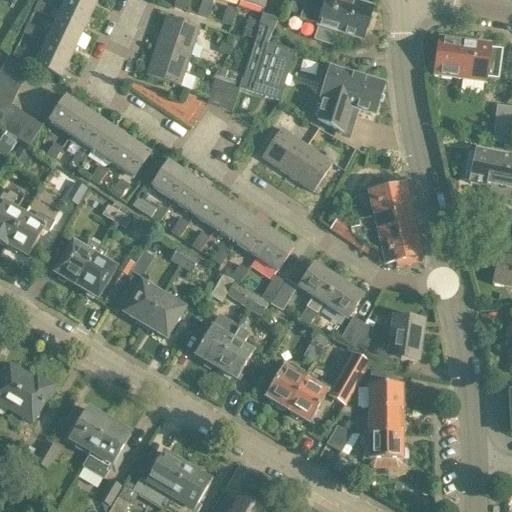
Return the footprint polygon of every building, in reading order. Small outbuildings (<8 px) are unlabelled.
[(68,0),(64,0),(54,21),(82,34),(93,11),(68,0)] [(68,0),(93,11),(97,0),(68,0)] [(175,0),(173,7),(182,10),(185,0),(175,0)] [(201,0),(197,15),(206,18),(211,2),(204,0),(201,0)] [(238,0),(238,3),(262,11),(265,0),(238,0)] [(304,0),(303,6),(320,12),(321,10),(365,25),(370,8),(344,0),(304,0)] [(32,11),(48,19),(52,10),(36,3),(32,11)] [(303,6),(298,19),(316,25),(315,27),(316,28),(312,40),(331,46),(335,34),(360,42),(365,25),(321,10),(320,12),(303,6)] [(221,23),(229,26),(235,10),(226,7),(221,23)] [(165,18),(156,45),(189,56),(198,29),(165,18)] [(243,37),(252,40),(258,23),(249,20),(243,37)] [(54,21),(44,44),(71,57),(82,34),(54,21)] [(22,34),(37,41),(41,33),(26,25),(22,34)] [(462,81),(459,97),(480,100),(482,84),(485,85),(490,45),(438,38),(432,77),(462,81)] [(238,89),(277,102),(293,54),(253,41),(238,89)] [(221,43),(218,54),(229,57),(232,47),(221,43)] [(71,57),(44,44),(33,67),(61,80),(71,57)] [(189,56),(156,45),(147,73),(146,77),(179,88),(189,56)] [(11,57),(27,64),(31,56),(15,48),(11,57)] [(0,69),(0,74),(20,83),(25,72),(4,62),(0,69)] [(222,79),(225,71),(217,68),(214,77),(222,79)] [(311,124),(339,139),(348,109),(373,116),(383,84),(328,68),(311,124)] [(0,74),(0,87),(15,95),(20,83),(0,74)] [(213,81),(208,97),(207,99),(205,104),(206,105),(219,109),(226,85),(214,81),(213,81)] [(229,112),(230,112),(238,88),(226,85),(219,109),(229,112)] [(0,87),(0,108),(10,106),(15,95),(0,87)] [(49,123),(69,137),(86,112),(65,98),(49,123)] [(10,106),(0,108),(0,128),(7,133),(20,113),(10,106)] [(511,115),(511,109),(496,107),(491,142),(509,145),(511,126),(511,115)] [(275,122),(282,127),(290,115),(283,111),(275,122)] [(69,137),(90,151),(107,126),(86,112),(69,137)] [(20,113),(7,133),(17,140),(30,120),(20,113)] [(30,120),(17,140),(28,147),(41,127),(30,120)] [(90,151),(112,166),(128,140),(107,126),(90,151)] [(261,159),(287,176),(306,147),(280,130),(261,159)] [(13,143),(15,140),(5,134),(3,137),(2,137),(0,140),(0,156),(5,159),(14,144),(13,143)] [(128,140),(112,166),(132,180),(150,155),(128,140)] [(9,160),(20,166),(30,151),(19,144),(9,160)] [(44,159),(51,164),(61,150),(53,145),(44,159)] [(306,147),(287,176),(312,193),(332,164),(306,147)] [(492,154),(476,151),(469,184),(511,193),(511,158),(500,156),(500,152),(493,150),(492,154)] [(78,153),(69,167),(77,172),(86,158),(78,153)] [(151,188),(172,202),(189,177),(168,163),(151,188)] [(89,181),(97,186),(107,172),(99,167),(89,181)] [(172,202),(193,216),(210,191),(189,177),(172,202)] [(73,181),(64,195),(78,203),(86,190),(73,181)] [(110,195),(119,200),(128,186),(120,181),(110,195)] [(368,193),(358,196),(364,221),(374,219),(409,211),(404,187),(394,190),(393,185),(368,191),(368,193)] [(0,202),(2,204),(0,207),(0,245),(3,248),(22,216),(15,212),(22,199),(9,191),(7,195),(3,193),(0,197),(0,202)] [(193,216),(214,231),(231,206),(210,191),(193,216)] [(149,220),(157,225),(166,211),(158,206),(149,220)] [(214,231),(235,245),(251,220),(231,206),(214,231)] [(102,216),(113,222),(118,214),(107,207),(102,216)] [(409,211),(374,219),(385,265),(395,263),(396,268),(412,264),(410,259),(420,257),(409,211)] [(24,217),(5,248),(16,254),(17,252),(27,258),(44,229),(49,232),(54,224),(37,214),(32,222),(24,217)] [(118,214),(113,222),(124,229),(130,220),(118,214)] [(170,234),(178,239),(187,225),(179,220),(170,234)] [(235,245),(255,259),(272,234),(251,220),(235,245)] [(190,247),(198,253),(208,239),(200,234),(190,247)] [(272,234),(255,259),(276,273),(293,248),(272,234)] [(66,281),(75,287),(97,247),(89,242),(84,250),(72,243),(54,274),(56,276),(57,280),(63,283),(66,281)] [(97,247),(75,287),(84,292),(85,296),(91,300),(94,298),(97,299),(115,269),(101,260),(106,252),(97,247)] [(211,261),(219,267),(228,253),(220,248),(211,261)] [(170,262),(180,268),(187,255),(177,249),(170,262)] [(131,273),(141,279),(153,259),(143,253),(131,273)] [(187,255),(180,268),(190,274),(197,262),(187,255)] [(492,286),(511,289),(511,260),(497,258),(492,286)] [(126,259),(119,271),(127,275),(134,263),(126,259)] [(238,266),(229,280),(233,283),(237,286),(246,272),(238,266)] [(314,267),(299,289),(312,298),(305,308),(307,309),(300,320),(309,326),(323,305),(338,282),(314,267)] [(229,280),(222,276),(209,297),(220,304),(233,283),(229,280)] [(274,277),(261,298),(271,304),(283,284),(274,277)] [(271,304),(270,305),(280,312),(295,288),(285,281),(283,284),(271,304)] [(338,282),(323,305),(346,320),(361,298),(338,282)] [(124,314),(145,326),(162,297),(149,289),(149,288),(147,287),(146,288),(141,285),(139,288),(135,291),(132,296),(132,301),(124,314)] [(257,300),(247,294),(239,306),(249,312),(257,300)] [(162,297),(145,326),(165,339),(173,327),(177,323),(180,318),(181,313),(183,310),(178,307),(178,306),(176,305),(162,297)] [(267,306),(257,300),(249,312),(260,318),(267,306)] [(194,357),(215,370),(238,330),(217,318),(194,357)] [(338,344),(349,350),(363,326),(352,319),(338,344)] [(387,341),(380,354),(387,358),(399,360),(399,361),(404,362),(404,361),(416,362),(422,324),(386,319),(385,331),(391,332),(390,341),(387,341)] [(363,326),(349,350),(360,356),(374,332),(363,326)] [(238,330),(215,370),(219,372),(218,374),(228,380),(229,378),(236,382),(253,353),(242,346),(248,336),(238,330)] [(302,358),(313,364),(327,340),(316,333),(302,358)] [(328,398),(343,407),(344,407),(365,369),(368,364),(352,355),(328,398)] [(370,360),(368,364),(365,369),(374,374),(379,366),(370,360)] [(259,361),(252,373),(260,377),(266,366),(259,361)] [(284,410),(286,412),(305,380),(293,373),(295,370),(294,369),(294,368),(285,363),(265,399),(274,404),(274,408),(281,412),(284,410)] [(267,365),(260,376),(269,381),(276,370),(267,365)] [(0,405),(7,410),(28,375),(16,368),(14,372),(3,366),(0,371),(0,405)] [(368,374),(368,411),(401,412),(401,409),(404,407),(404,399),(401,398),(401,386),(391,386),(390,374),(374,374),(368,374)] [(28,375),(7,410),(11,413),(5,424),(16,430),(23,420),(31,424),(44,402),(48,405),(55,392),(28,375)] [(305,380),(286,412),(288,413),(289,417),(295,420),(299,419),(308,424),(329,389),(320,384),(320,385),(318,384),(317,387),(305,380)] [(344,407),(343,407),(339,414),(348,419),(352,412),(344,407)] [(77,446),(90,454),(109,423),(106,422),(105,418),(101,416),(97,417),(87,411),(78,425),(74,422),(64,439),(70,442),(68,445),(75,450),(77,446)] [(368,411),(368,434),(401,435),(401,433),(404,432),(404,423),(401,422),(401,412),(368,411)] [(90,454),(82,468),(102,480),(110,466),(116,469),(126,453),(122,450),(130,436),(120,431),(119,426),(114,424),(111,425),(109,423),(90,454)] [(336,427),(326,445),(340,453),(350,435),(336,427)] [(401,435),(368,434),(362,434),(362,447),(368,447),(368,466),(372,469),(397,469),(401,466),(401,435)] [(34,463),(46,470),(57,451),(45,444),(34,463)] [(139,480),(132,492),(139,496),(138,498),(161,511),(162,510),(169,498),(188,466),(175,458),(173,461),(162,455),(145,484),(139,480)] [(3,481),(14,488),(25,470),(14,463),(3,481)] [(188,466),(169,498),(162,510),(164,511),(196,511),(200,507),(197,506),(210,483),(199,477),(201,473),(188,466)] [(97,500),(109,507),(120,488),(109,481),(97,500)] [(108,511),(123,511),(128,505),(117,499),(108,511)] [(259,511),(239,500),(232,511),(259,511)]
